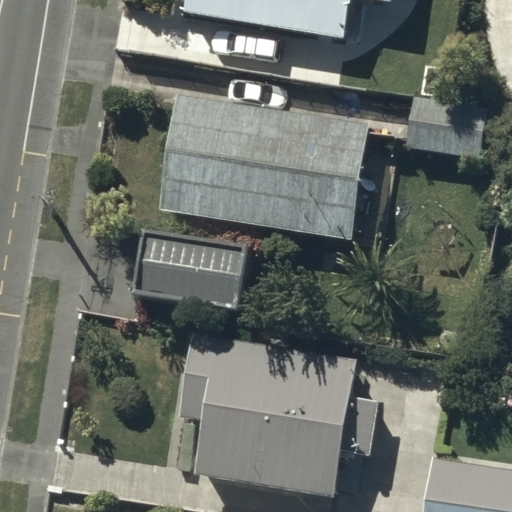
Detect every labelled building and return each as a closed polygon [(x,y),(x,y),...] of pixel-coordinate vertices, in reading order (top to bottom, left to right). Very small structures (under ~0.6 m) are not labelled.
[(184,0),(184,5),(345,33),(350,0),(184,0)] [(366,117),(175,90),(158,206),(350,233),(366,117)] [(491,104),(414,93),(406,147),(483,159),(491,104)] [(245,233),(144,221),(137,288),(237,299),(245,233)] [(511,295),(483,293),(477,368),(511,371),(511,295)] [(357,351),(193,325),(180,411),(202,415),(193,470),(333,493),(340,446),(370,450),(378,396),(350,392),(357,351)] [(511,511),(511,465),(435,456),(427,511),(511,511)]
